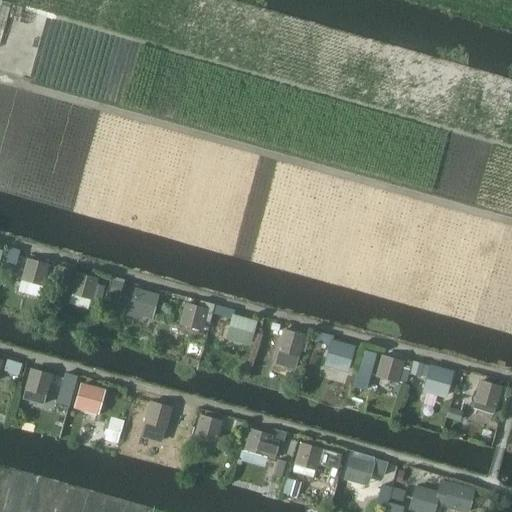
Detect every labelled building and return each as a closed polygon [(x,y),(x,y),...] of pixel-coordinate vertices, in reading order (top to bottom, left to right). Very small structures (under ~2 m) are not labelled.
[(38,298),(47,265),(27,259),(29,253),(14,249),(12,255),(27,260),(21,280),(21,281),(18,292),(38,298)] [(58,266),(56,275),(68,278),(70,270),(58,266)] [(96,279),(76,273),(70,294),(91,299),(92,295),(99,297),(102,286),(95,284),(96,279)] [(111,280),(108,293),(120,297),(123,284),(111,280)] [(150,317),(156,296),(135,289),(130,307),(142,310),(140,315),(150,317)] [(209,310),(211,304),(200,301),(198,307),(185,304),(179,324),(200,330),(202,323),(208,324),(210,316),(204,315),(206,309),(209,310)] [(254,322),(233,316),(228,333),(239,337),(238,341),(248,344),(254,322)] [(272,322),(270,329),(277,331),(279,324),(272,322)] [(304,352),(306,343),(302,341),(303,335),(283,330),(277,350),(298,356),(299,350),(304,352)] [(317,332),(314,343),(326,346),(329,335),(317,332)] [(352,348),(331,342),(326,359),(337,362),(336,367),(346,370),(352,348)] [(362,349),(355,374),(369,378),(376,353),(362,349)] [(396,382),(402,361),(381,356),(376,377),(396,382)] [(6,360),(3,370),(18,375),(21,364),(6,360)] [(451,374),(429,368),(424,385),(436,388),(435,393),(445,396),(451,374)] [(25,390),(23,399),(43,404),(45,396),(51,375),(31,369),(25,390)] [(64,373),(56,403),(70,407),(78,376),(64,373)] [(500,387),(480,381),(474,402),(495,408),(500,387)] [(103,391),(81,385),(75,407),(97,413),(103,391)] [(499,395),(497,402),(503,404),(505,396),(499,395)] [(171,408),(151,402),(145,423),(165,429),(171,408)] [(221,422),(201,416),(195,437),(215,443),(221,422)] [(271,435),(251,430),(245,450),(265,456),(271,435)] [(301,444),(295,464),(292,472),(313,478),(317,465),(321,450),(301,444)] [(321,450),(317,465),(337,471),(341,455),(321,450)] [(373,463),(351,457),(345,479),(355,482),(356,477),(368,480),(370,472),(384,476),(388,462),(374,459),(373,463)] [(278,460),(274,475),(283,477),(287,462),(278,460)] [(287,479),(283,493),(294,496),(298,483),(287,479)] [(416,487),(410,509),(419,511),(432,511),(435,503),(455,509),(465,511),(466,511),(468,508),(473,491),(451,484),(441,481),(437,494),(416,487)] [(381,485),(375,505),(386,508),(392,488),(381,485)] [(394,488),(391,498),(403,502),(406,491),(394,488)]
